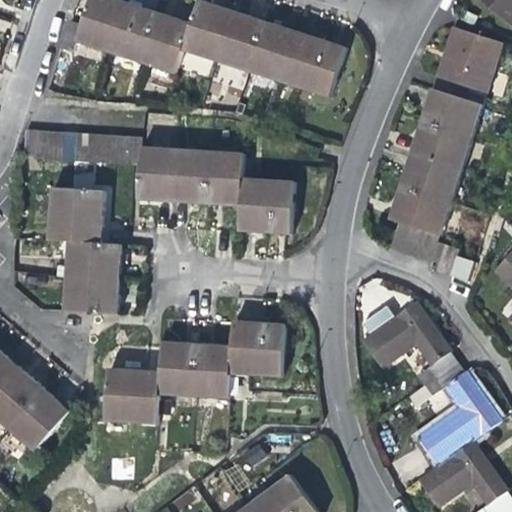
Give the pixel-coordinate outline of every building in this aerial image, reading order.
[(92,0),(84,26),(79,43),(113,54),(129,4),(116,0),(92,0)] [(511,0),(481,0),(511,26),(511,0)] [(202,1),(194,25),(185,52),(218,62),(235,11),(222,7),(202,1)] [(147,10),(129,4),(113,54),(144,64),(161,14),(147,10)] [(254,18),(235,11),(218,62),(250,73),(267,22),(254,18)] [(178,75),(185,52),(194,25),(178,20),(161,14),(144,64),(178,75)] [(76,52),(79,43),(84,26),(72,22),(63,48),(76,52)] [(285,28),(267,22),(250,73),(283,83),(299,33),(285,28)] [(443,64),(435,90),(485,106),(505,44),(455,28),(443,64)] [(312,37),(299,33),(283,83),(299,89),(315,94),(331,43),(312,37)] [(331,99),(347,49),(339,46),(331,43),(315,94),(331,99)] [(475,139),(485,106),(435,90),(429,106),(424,123),(475,139)] [(464,172),(475,139),(424,123),(419,139),(413,155),(464,172)] [(136,164),(142,165),(143,149),(144,137),(30,131),(28,131),(25,158),(109,163),(136,164)] [(157,203),(174,204),(178,151),(143,149),(142,165),(140,202),(157,203)] [(193,205),(209,206),(213,153),(178,151),(174,204),(193,205)] [(227,207),(243,208),(245,181),(247,155),(213,153),(209,206),(227,207)] [(409,170),(403,188),(454,204),(464,172),(413,155),(409,170)] [(262,182),(245,181),(243,208),(241,233),(254,234),(267,235),(271,182),(262,182)] [(286,183),(271,182),(267,235),(281,236),(293,237),(297,184),(286,183)] [(51,241),(71,242),(104,245),(106,218),(108,192),(55,188),(51,241)] [(392,221),(400,224),(440,236),(443,236),(454,204),(403,188),(398,203),(392,221)] [(392,250),(431,263),(438,244),(440,236),(400,224),(392,250)] [(71,242),(69,277),(122,280),(123,262),(124,246),(104,245),(71,242)] [(440,244),(438,244),(431,263),(430,270),(452,277),(458,258),(460,253),(460,251),(440,244)] [(511,253),(496,271),(511,285),(511,319),(511,320),(511,321),(511,253)] [(67,312),(120,315),(121,296),(122,280),(69,277),(67,312)] [(417,344),(433,367),(452,353),(433,325),(418,304),(364,342),(383,370),(417,344)] [(250,377),(260,377),(263,324),(251,324),(237,323),(235,347),(233,376),(250,377)] [(275,325),(263,324),(260,377),(286,379),(289,326),(275,325)] [(163,396),(197,398),(200,345),(183,344),(166,343),(166,347),(164,373),(163,396)] [(232,400),(233,376),(235,347),(218,346),(200,345),(197,398),(232,400)] [(9,358),(0,349),(0,391),(21,368),(9,358)] [(452,353),(433,367),(418,378),(426,387),(460,363),(452,353)] [(447,387),(467,373),(460,363),(426,387),(433,398),(447,387)] [(35,380),(21,368),(0,391),(0,419),(12,430),(46,390),(35,380)] [(161,425),(163,396),(164,373),(139,371),(111,370),(108,423),(161,425)] [(467,373),(447,387),(463,410),(421,441),(440,468),(474,444),(502,424),(484,398),(467,373)] [(61,402),(46,390),(12,430),(37,452),(72,412),(61,402)] [(473,483),(489,505),(508,492),(486,463),(474,444),(440,468),(419,481),(439,508),(473,483)] [(319,511),(292,476),(279,486),(298,511),(319,511)] [(266,496),(252,506),(256,511),(298,511),(279,486),(266,496)] [(511,498),(508,492),(489,505),(479,511),(500,511),(511,504),(511,498)]
